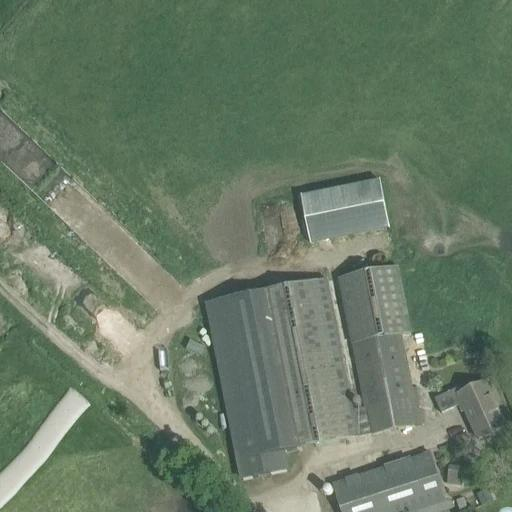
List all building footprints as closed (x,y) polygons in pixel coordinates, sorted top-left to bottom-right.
[(379,181),(301,197),(311,246),(389,231),(379,181)] [(416,410),(412,391),(401,335),(413,332),(400,266),(339,278),(365,409),(353,412),(327,281),(266,294),(297,451),(424,425),(421,410),(416,410)] [(297,451),(266,294),(208,305),(243,481),(287,472),(283,453),(297,451)] [(119,372),(128,363),(95,332),(86,341),(119,372)] [(478,440),(497,432),(508,427),(486,377),(435,400),(442,415),(462,405),(478,440)] [(333,487),(340,511),(417,511),(446,502),(431,455),(333,487)] [(450,467),(447,485),(461,487),(464,469),(450,467)]
